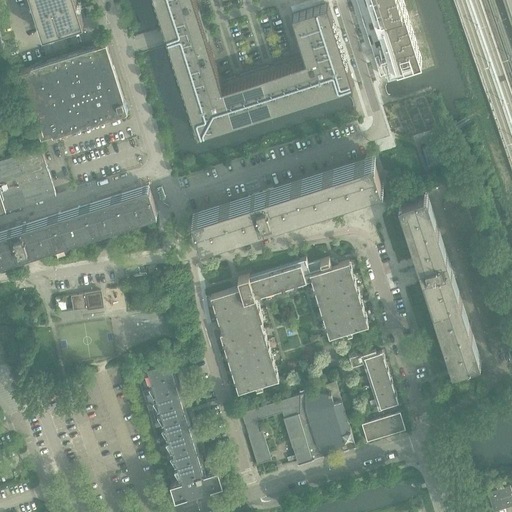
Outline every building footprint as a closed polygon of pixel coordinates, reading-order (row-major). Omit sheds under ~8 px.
[(34,0),(45,32),(85,19),(78,0),(34,0)] [(196,0),(156,0),(163,19),(162,19),(165,26),(167,35),(170,44),(172,51),(173,51),(198,132),(354,83),(334,21),(330,9),(294,20),(298,32),(305,54),(222,80),(207,32),(204,24),(201,15),(196,0)] [(356,0),(369,39),(372,48),(382,45),(367,0),(376,0),(393,52),(398,68),(397,68),(398,69),(422,61),(403,0),(356,0)] [(106,42),(20,69),(42,136),(53,132),(53,134),(128,110),(106,43),(106,42)] [(378,65),(378,66),(380,74),(381,74),(390,71),(385,55),(383,55),(379,57),(380,61),(381,65),(378,65)] [(429,145),(423,147),(429,165),(455,157),(452,147),(432,154),(429,145)] [(41,146),(0,158),(0,211),(56,194),(41,146)] [(375,154),(365,157),(366,158),(353,162),(211,207),(193,213),(202,241),(266,221),(282,216),(383,184),(384,183),(384,181),(382,182),(374,158),(376,157),(375,154)] [(29,251),(31,250),(30,249),(37,247),(37,248),(55,243),(54,241),(68,237),(69,238),(86,233),(86,231),(100,227),(101,228),(118,223),(157,210),(149,184),(0,230),(0,259),(15,255),(14,254),(21,252),(21,253),(26,252),(26,253),(27,253),(28,253),(29,253),(30,252),(29,251)] [(424,193),(402,200),(399,201),(419,264),(421,269),(422,274),(453,369),(456,368),(481,360),(472,332),(434,212),(427,192),(425,193),(424,193)] [(454,198),(455,203),(465,200),(464,195),(454,198)] [(454,198),(444,201),(445,206),(455,203),(454,198)] [(465,200),(455,203),(457,208),(467,205),(465,200)] [(455,203),(445,206),(447,211),(457,208),(455,203)] [(457,208),(459,213),(469,210),(467,205),(457,208)] [(447,211),(448,217),(459,213),(457,208),(447,211)] [(459,213),(460,218),(470,215),(469,210),(459,213)] [(448,217),(450,222),(460,218),(459,213),(448,217)] [(470,215),(460,218),(462,224),(472,220),(470,215)] [(450,222),(452,227),(462,224),(460,218),(450,222)] [(462,224),(464,229),(474,226),(472,220),(462,224)] [(462,224),(452,227),(453,232),(464,229),(462,224)] [(464,229),(465,234),(475,231),(474,226),(464,229)] [(453,232),(455,237),(465,234),(464,229),(453,232)] [(475,231),(465,234),(467,239),(477,236),(475,231)] [(455,237),(457,242),(467,239),(465,234),(455,237)] [(477,236),(467,239),(469,244),(479,241),(477,236)] [(457,242),(458,248),(469,244),(467,239),(457,242)] [(469,244),(470,249),(480,246),(479,241),(469,244)] [(458,248),(460,253),(470,249),(469,244),(458,248)] [(470,249),(472,255),(482,251),(480,246),(470,249)] [(470,249),(460,253),(462,258),(472,255),(470,249)] [(482,251),(472,255),(474,260),(484,256),(482,251)] [(472,255),(462,258),(463,263),(474,260),(472,255)] [(234,287),(212,294),(220,320),(222,319),(226,330),(221,331),(239,390),(256,384),(257,389),(263,387),(262,382),(279,377),(261,320),(264,319),(256,294),(307,279),(305,274),(311,273),(330,335),(347,330),(348,334),(353,333),(352,328),(369,323),(349,260),(338,263),(337,261),(332,259),(330,259),(329,256),(308,262),(307,260),(306,257),(300,259),(250,274),(238,277),(241,285),(236,287),(234,287)] [(484,256),(474,260),(475,265),(485,262),(484,256)] [(463,263),(465,268),(475,265),(474,260),(463,263)] [(475,265),(477,270),(487,267),(485,262),(475,265)] [(475,265),(465,268),(467,273),(477,270),(475,265)] [(477,270),(478,275),(489,272),(487,267),(477,270)] [(477,270),(467,273),(468,278),(478,275),(477,270)] [(478,275),(480,280),(490,277),(489,272),(478,275)] [(468,278),(470,284),(480,280),(478,275),(468,278)] [(490,277),(480,280),(482,286),(492,282),(490,277)] [(470,284),(472,289),(482,286),(480,280),(470,284)] [(482,286),(483,291),(494,287),(492,282),(482,286)] [(472,289),(473,294),(483,291),(482,286),(472,289)] [(483,291),(485,296),(495,293),(494,287),(483,291)] [(101,290),(71,295),(74,309),(103,305),(101,290)] [(473,294),(475,299),(485,296),(483,291),(473,294)] [(485,296),(487,301),(497,298),(495,293),(485,296)] [(475,299),(477,304),(487,301),(485,296),(475,299)] [(497,298),(487,301),(488,306),(499,303),(497,298)] [(477,304),(478,309),(488,306),(487,301),(477,304)] [(488,306),(490,311),(500,308),(499,303),(488,306)] [(488,306),(478,309),(480,315),(490,311),(488,306)] [(490,311),(492,316),(502,313),(500,308),(490,311)] [(480,315),(482,320),(492,316),(490,311),(480,315)] [(492,316),(493,322),(504,318),(502,313),(492,316)] [(482,320),(483,325),(493,322),(492,316),(482,320)] [(493,322),(495,327),(505,324),(504,318),(493,322)] [(493,322),(483,325),(485,330),(495,327),(493,322)] [(495,327),(497,332),(507,329),(505,324),(495,327)] [(495,327),(485,330),(487,335),(497,332),(495,327)] [(497,332),(498,337),(508,334),(507,329),(497,332)] [(487,335),(488,340),(498,337),(497,332),(487,335)] [(498,337),(500,342),(510,339),(508,334),(498,337)] [(488,340),(490,346),(500,342),(498,337),(488,340)] [(510,339),(500,342),(502,347),(511,344),(510,339)] [(490,346),(492,351),(502,347),(500,342),(490,346)] [(511,349),(511,344),(502,347),(503,353),(511,349)] [(502,347),(492,351),(493,356),(503,353),(502,347)] [(364,363),(366,370),(370,383),(374,395),(379,410),(382,409),(381,407),(399,401),(396,393),(395,393),(393,389),(395,388),(392,380),(390,381),(389,377),(391,376),(388,368),(386,369),(385,364),(387,363),(384,356),(382,356),(381,352),(383,351),(382,350),(380,350),(380,351),(377,352),(376,349),(349,357),(352,367),(364,363)] [(205,464),(172,356),(148,364),(183,477),(171,481),(176,497),(189,493),(189,494),(211,488),(211,486),(224,482),(219,466),(207,470),(205,464)] [(258,462),(272,458),(263,429),(260,430),(256,419),(283,411),(284,416),(293,446),(293,445),(298,462),(298,463),(315,458),(314,457),(325,454),(341,444),(344,449),(344,450),(349,449),(349,448),(354,446),(355,447),(357,447),(350,427),(351,427),(350,425),(349,422),(348,418),(348,417),(347,417),(346,413),(345,410),(346,410),(345,408),(344,408),(344,405),(342,402),(343,401),(343,400),(342,400),(336,380),(322,384),(322,391),(306,391),(305,392),(304,390),(305,389),(299,390),(300,391),(301,391),(301,393),(242,411),(245,422),(246,422),(249,433),(258,462)] [(400,411),(388,415),(393,432),(406,428),(400,411)] [(388,415),(375,419),(380,436),(393,432),(388,415)] [(375,419),(362,423),(367,440),(380,436),(375,419)] [(511,489),(510,484),(488,491),(494,510),(511,504),(511,493),(511,492),(511,491),(511,489)]
